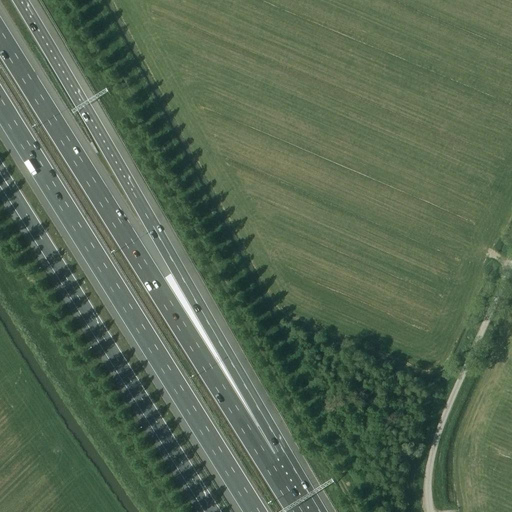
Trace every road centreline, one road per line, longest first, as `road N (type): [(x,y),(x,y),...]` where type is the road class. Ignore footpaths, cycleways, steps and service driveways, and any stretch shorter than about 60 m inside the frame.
road 1 (motorway): [(264,456),(178,271),(19,0)]
road 2 (motorway): [(264,456),(0,36)]
road 3 (motorway): [(0,102),(255,511)]
road 4 (motorway): [(28,219),(215,511)]
road 5 (unclassified): [(416,511),(421,460),(511,257)]
